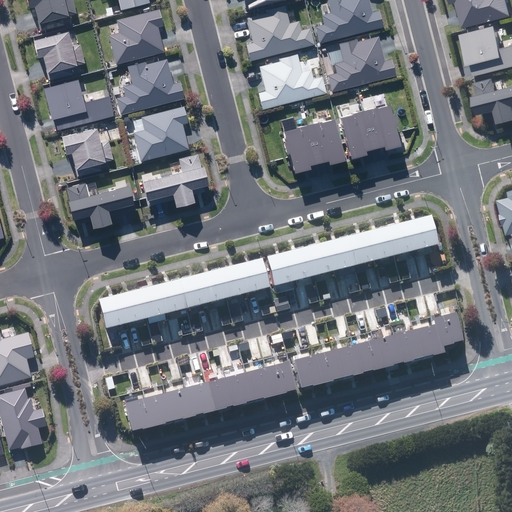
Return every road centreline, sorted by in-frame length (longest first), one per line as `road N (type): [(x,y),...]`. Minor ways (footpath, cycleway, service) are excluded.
road 1 (residential): [(82,372),(474,275)]
road 2 (secondary): [(501,382),(113,482)]
road 3 (residential): [(253,221),(196,0)]
road 4 (residential): [(92,488),(49,273)]
road 5 (residential): [(458,171),(253,221)]
road 6 (residential): [(253,221),(49,273)]
road 7 (residential): [(49,273),(0,81)]
road 8 (residential): [(458,171),(511,350)]
road 9 (residential): [(458,171),(415,0)]
